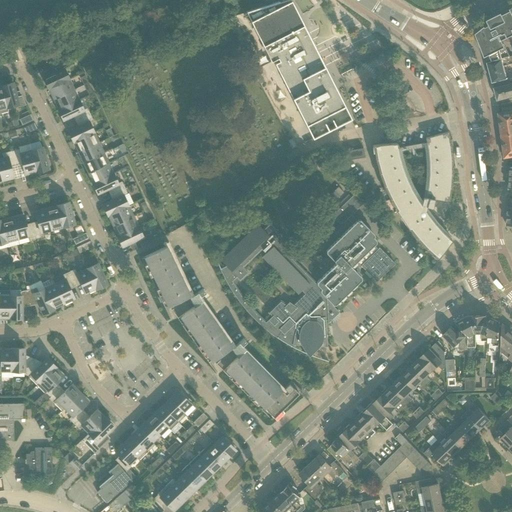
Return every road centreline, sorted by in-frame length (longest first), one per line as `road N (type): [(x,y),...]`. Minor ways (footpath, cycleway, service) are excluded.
road 1 (secondary): [(271,461),(422,315),(492,272)]
road 2 (secondary): [(492,272),(473,113),(463,75),(446,52)]
road 3 (residential): [(182,370),(129,419),(89,377),(60,323)]
road 4 (residential): [(72,171),(28,75),(17,64),(0,65)]
road 5 (residential): [(125,287),(72,171)]
road 6 (residential): [(271,461),(182,370)]
